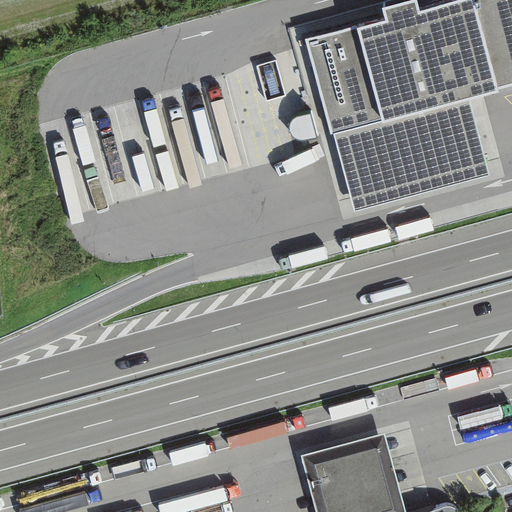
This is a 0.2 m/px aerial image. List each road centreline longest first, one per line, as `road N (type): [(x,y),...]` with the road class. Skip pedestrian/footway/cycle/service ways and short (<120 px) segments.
road 1 (motorway): [(0,452),(511,312)]
road 2 (motorway): [(511,252),(0,390)]
road 3 (motorway): [(203,265),(0,353)]
road 4 (track): [(0,38),(139,0)]
